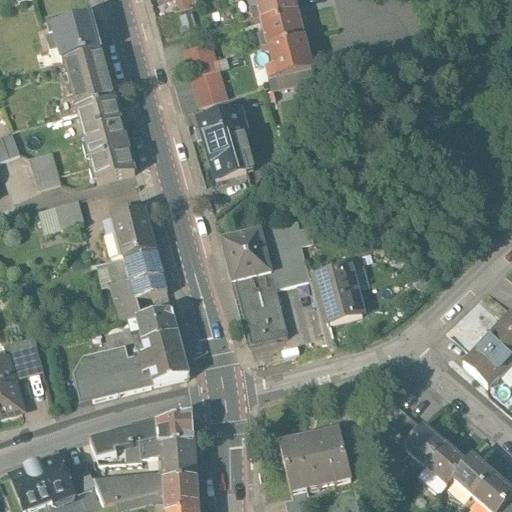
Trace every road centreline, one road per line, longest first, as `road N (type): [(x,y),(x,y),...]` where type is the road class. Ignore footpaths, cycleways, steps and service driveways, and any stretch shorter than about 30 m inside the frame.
road 1 (tertiary): [(220,394),(117,0)]
road 2 (residential): [(220,394),(0,457)]
road 3 (residential): [(220,394),(406,347)]
road 4 (residential): [(406,347),(511,246)]
road 5 (residential): [(406,347),(511,443)]
